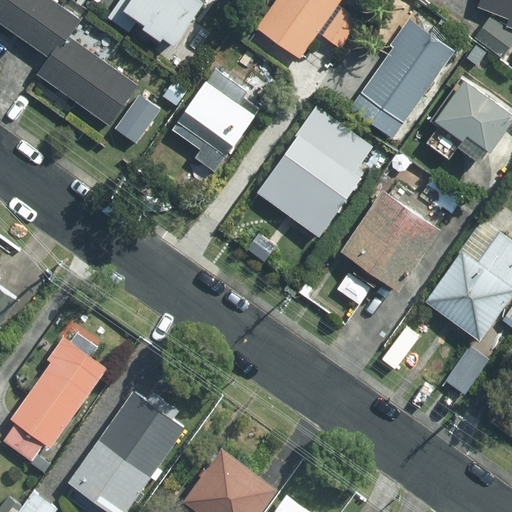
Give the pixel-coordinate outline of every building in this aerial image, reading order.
[(75,18),(50,0),(0,0),(0,22),(47,56),(35,72),(106,122),(121,101),(135,111),(146,94),(62,35),(75,18)] [(195,0),(120,0),(110,16),(128,29),(135,19),(141,23),(138,27),(155,38),(157,35),(167,42),(195,0)] [(332,0),(270,0),(254,24),(295,54),(312,29),(325,39),(346,10),(332,0)] [(511,0),(480,0),(478,6),(509,17),(506,25),(511,27),(511,0)] [(485,16),(471,36),(497,55),(511,35),(485,16)] [(387,132),(446,49),(406,21),(347,104),(387,132)] [(481,51),(472,44),(464,57),(472,63),(481,51)] [(190,148),(217,167),(258,110),(239,96),(245,89),(212,66),(173,121),(197,138),(190,148)] [(456,78),(426,119),(454,139),(450,144),(471,160),(505,114),(456,78)] [(312,106),(253,188),(316,233),(357,177),(347,170),(368,141),(342,123),(340,126),(312,106)] [(380,189),(337,250),(353,262),(347,271),(367,284),(373,275),(389,286),(433,226),(380,189)] [(425,299),(478,336),(511,287),(511,244),(477,220),(456,250),(458,252),(425,299)] [(0,329),(2,331),(27,296),(4,280),(9,272),(0,265),(0,329)] [(84,311),(71,302),(63,311),(77,321),(84,311)] [(56,443),(111,365),(70,336),(55,357),(59,360),(18,416),(22,418),(9,438),(36,458),(39,454),(50,438),(56,443)] [(468,348),(445,380),(463,393),(486,360),(468,348)] [(138,389),(74,479),(121,511),(127,511),(190,424),(179,416),(184,410),(158,391),(152,399),(138,389)] [(262,511),(283,484),(229,445),(192,498),(212,511),(262,511)] [(48,461),(39,454),(36,458),(35,460),(44,467),(48,461)] [(55,511),(59,506),(36,490),(19,511),(55,511)] [(318,511),(319,511),(293,494),(280,511),(318,511)]
